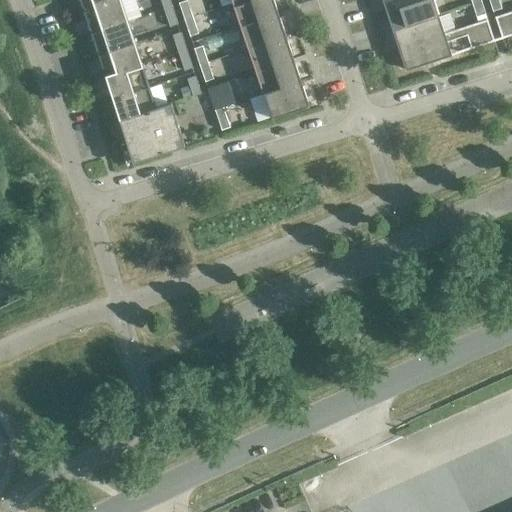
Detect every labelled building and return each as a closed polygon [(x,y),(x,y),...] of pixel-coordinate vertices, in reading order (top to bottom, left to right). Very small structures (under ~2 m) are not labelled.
[(115,0),(80,0),(84,11),(115,0)] [(128,21),(120,0),(115,0),(84,11),(91,33),(128,21)] [(172,6),(170,0),(160,0),(163,9),(172,6)] [(187,0),(181,0),(178,1),(184,18),(192,16),(187,0)] [(278,13),(273,0),(240,0),(232,3),(240,26),(278,13)] [(418,0),(382,0),(386,11),(418,0)] [(438,15),(433,0),(418,0),(386,11),(392,30),(438,15)] [(502,9),(499,0),(489,0),(493,12),(502,9)] [(485,14),(481,1),(472,4),(476,17),(485,14)] [(178,24),(172,6),(163,9),(170,27),(178,24)] [(511,10),(495,17),(502,38),(511,34),(511,10)] [(286,36),(278,13),(240,26),(248,48),(286,36)] [(444,33),(438,15),(392,30),(399,49),(444,34),(444,33)] [(198,33),(192,16),(184,18),(190,36),(198,33)] [(494,41),(487,19),(444,33),(444,34),(399,49),(405,70),(451,55),(451,53),(450,53),(447,41),(467,35),(471,47),(470,47),(471,48),(494,41)] [(135,42),(128,21),(91,33),(98,54),(135,42)] [(187,50),(181,32),(172,35),(178,52),(187,50)] [(293,58),(286,36),(248,48),(255,71),(293,58)] [(142,64),(135,42),(98,54),(105,76),(142,64)] [(202,44),(193,47),(199,64),(208,61),(202,44)] [(193,68),(187,50),(178,52),(184,70),(193,68)] [(301,81),(293,58),(255,71),(263,94),(301,81)] [(213,78),(208,61),(199,64),(205,81),(213,78)] [(149,86),(142,64),(105,76),(112,98),(149,86)] [(201,93),(195,75),(187,78),(193,96),(201,93)] [(309,105),(301,81),(263,94),(271,118),(309,105)] [(156,107),(149,86),(112,98),(119,119),(171,103),(171,102),(156,107)] [(218,91),(209,94),(215,112),(224,109),(218,91)] [(185,145),(171,103),(119,119),(132,162),(185,145)] [(230,127),(224,109),(215,112),(221,130),(230,127)] [(355,338),(350,328),(337,334),(342,344),(355,338)]
